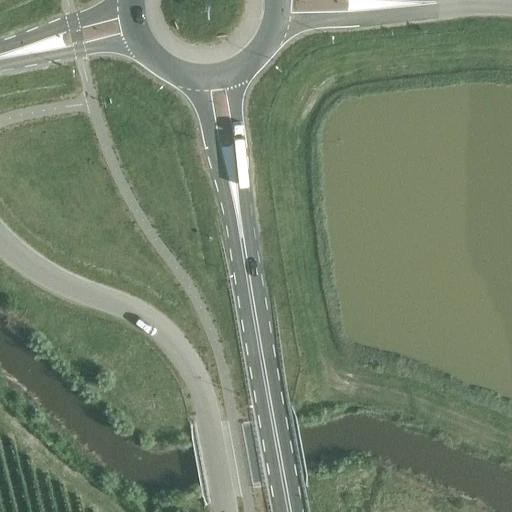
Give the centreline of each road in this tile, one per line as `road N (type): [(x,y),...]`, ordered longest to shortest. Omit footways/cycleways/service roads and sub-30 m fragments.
road 1 (unclassified): [(0,241),(48,279),(140,315),(168,338),(198,385),(224,511)]
road 2 (primary): [(241,259),(288,511)]
road 3 (primary): [(187,75),(241,259)]
road 4 (primary): [(241,259),(236,69)]
road 5 (unclassified): [(271,28),(448,3)]
road 6 (secondary): [(0,64),(142,43)]
road 7 (secondary): [(127,0),(0,48)]
